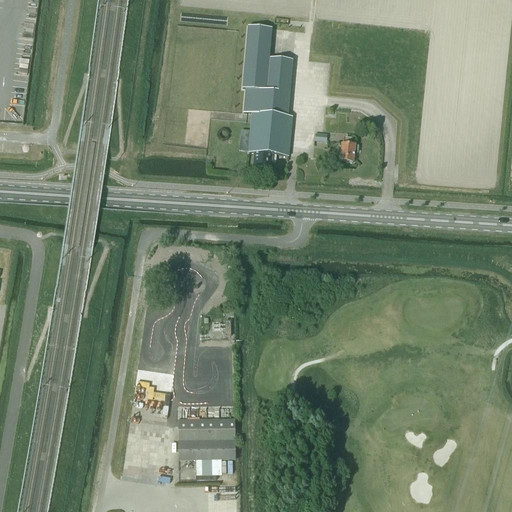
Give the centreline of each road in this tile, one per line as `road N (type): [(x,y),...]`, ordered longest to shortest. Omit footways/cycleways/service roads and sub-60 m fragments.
road 1 (primary): [(0,192),(511,225)]
road 2 (track): [(298,120),(313,0)]
